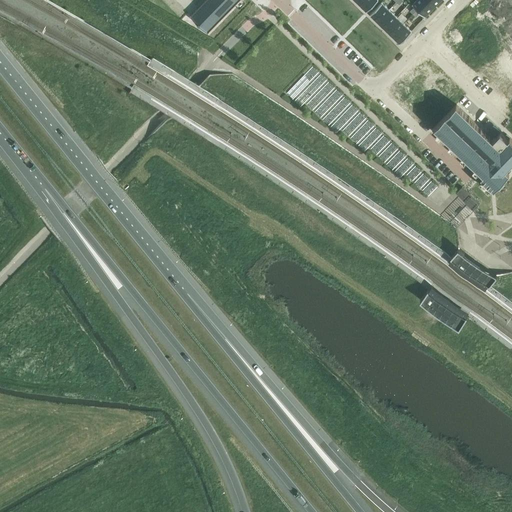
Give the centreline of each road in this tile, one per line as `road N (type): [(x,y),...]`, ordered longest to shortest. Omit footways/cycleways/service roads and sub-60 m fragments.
road 1 (trunk): [(44,188),(311,511)]
road 2 (trunk): [(44,188),(211,434),(245,511)]
road 3 (trunk): [(185,297),(0,66)]
road 4 (trunk): [(387,511),(185,297)]
road 5 (trunk): [(359,511),(185,297)]
road 6 (residential): [(375,89),(278,0)]
road 7 (residential): [(470,178),(375,89)]
